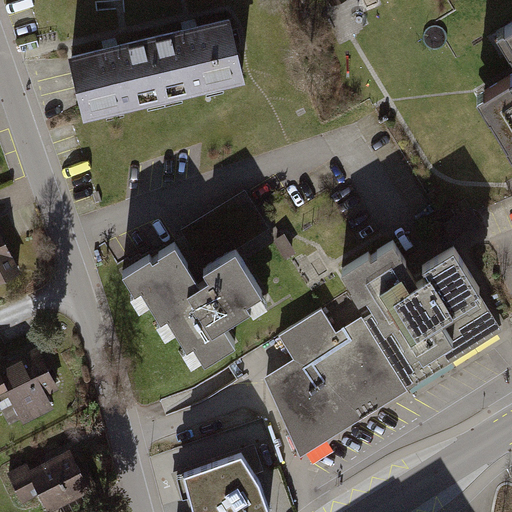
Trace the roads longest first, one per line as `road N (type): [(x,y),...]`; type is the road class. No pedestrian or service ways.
road 1 (residential): [(0,50),(80,294)]
road 2 (residential): [(80,294),(140,511)]
road 3 (secondary): [(380,511),(511,428)]
